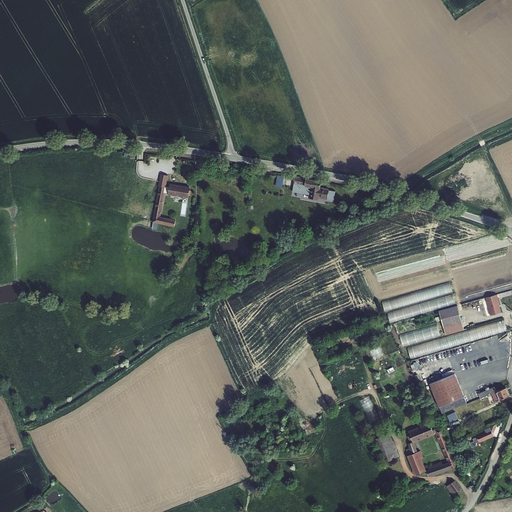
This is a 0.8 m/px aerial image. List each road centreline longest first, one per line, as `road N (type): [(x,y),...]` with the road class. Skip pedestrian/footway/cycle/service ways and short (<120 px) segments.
road 1 (tertiary): [(511,229),(354,180),(231,157)]
road 2 (tertiary): [(231,157),(107,142),(0,151)]
road 3 (unclassified): [(231,157),(183,0)]
